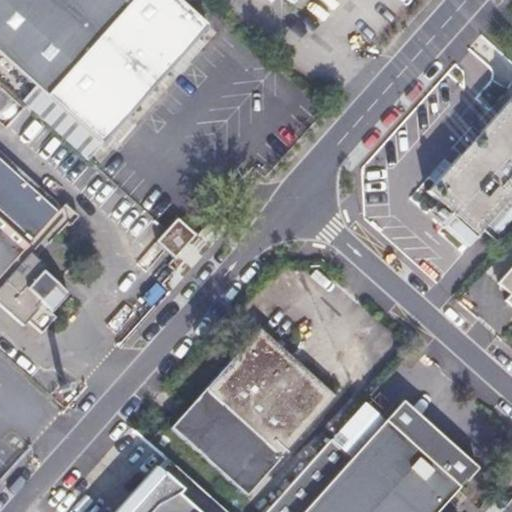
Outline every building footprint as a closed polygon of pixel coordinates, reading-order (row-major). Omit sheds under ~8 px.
[(0,0),(0,55),(42,92),(27,108),(92,165),(157,91),(210,30),(176,0),(0,0)] [(278,0),(290,10),(299,0),(278,0)] [(464,157),(432,193),(447,206),(440,214),(447,220),(454,213),(479,235),(484,230),(506,250),(511,243),(511,103),(484,135),(464,157)] [(475,127),(456,149),(464,157),(484,135),(475,127)] [(0,309),(25,331),(30,326),(45,339),(60,322),(56,317),(72,299),(48,275),(50,272),(34,258),(66,224),(73,230),(81,220),(67,208),(63,211),(0,154),(0,309)] [(180,224),(161,246),(178,261),(197,239),(180,224)] [(511,272),(501,285),(511,295),(511,272)] [(262,334),(284,353),(288,350),(265,330),(262,334)] [(262,334),(178,430),(253,498),(343,398),(312,371),(309,375),(301,368),(305,365),(288,350),(284,353),(262,334)] [(305,365),(301,368),(309,375),(312,371),(305,365)] [(338,442),(358,460),(392,422),(371,404),(338,442)] [(409,404),(392,422),(429,456),(446,437),(409,404)] [(338,442),(275,511),(444,511),(482,470),(446,437),(429,456),(392,422),(358,460),(338,442)] [(173,459),(134,502),(125,511),(142,511),(182,467),(173,459)] [(231,511),(227,507),(182,467),(142,511),(231,511)]
